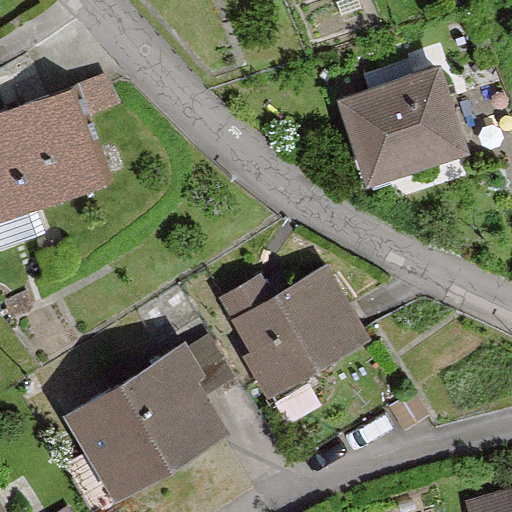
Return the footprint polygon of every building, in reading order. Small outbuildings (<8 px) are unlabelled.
[(441,67),(342,97),(374,199),(473,168),(441,67)] [(0,215),(109,178),(77,84),(0,110),(0,215)] [(276,394),(373,336),(328,262),(232,319),(276,394)] [(115,498),(228,430),(178,346),(65,413),(115,498)] [(511,511),(511,487),(463,502),(465,511),(511,511)]
